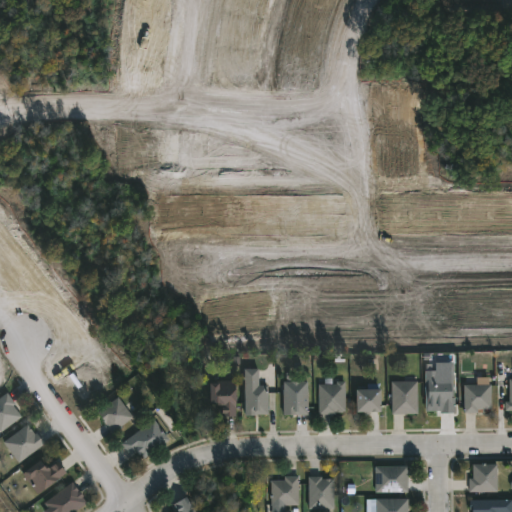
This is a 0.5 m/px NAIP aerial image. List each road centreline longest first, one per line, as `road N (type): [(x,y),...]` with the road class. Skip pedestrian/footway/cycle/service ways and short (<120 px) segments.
road 1 (residential): [(109,511),(186,465),(237,450),(511,442)]
road 2 (residential): [(22,338),(31,371),(136,511)]
